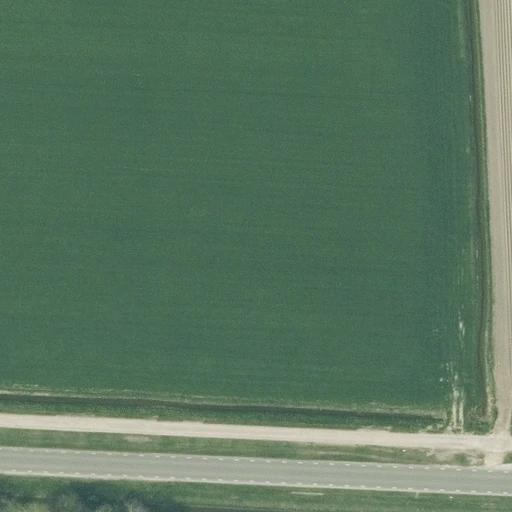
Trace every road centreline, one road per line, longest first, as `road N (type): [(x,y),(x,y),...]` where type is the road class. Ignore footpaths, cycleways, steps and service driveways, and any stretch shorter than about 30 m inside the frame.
road 1 (primary): [(511,483),(0,459)]
road 2 (unclassified): [(0,420),(511,443)]
